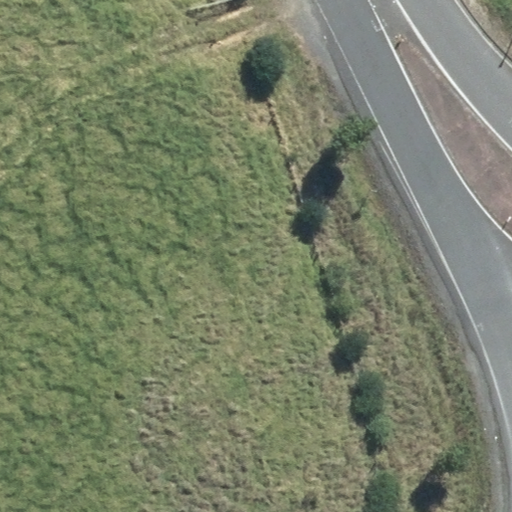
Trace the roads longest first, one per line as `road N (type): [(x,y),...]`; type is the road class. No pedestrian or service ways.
road 1 (tertiary): [(467,264),(332,0)]
road 2 (tertiary): [(417,0),(511,109)]
